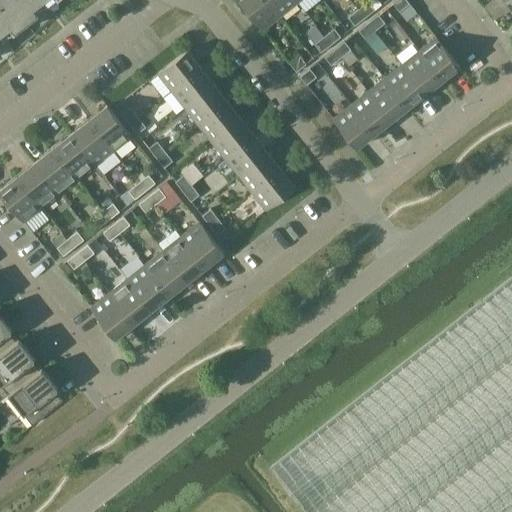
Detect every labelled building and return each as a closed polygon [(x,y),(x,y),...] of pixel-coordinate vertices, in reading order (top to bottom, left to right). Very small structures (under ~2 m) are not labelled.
[(0,0),(0,36),(10,28),(15,34),(40,14),(36,8),(45,0),(0,0)] [(263,30),(280,16),(267,0),(240,0),(240,1),(263,30)] [(267,0),(280,16),(297,3),(295,0),(267,0)] [(406,0),(396,0),(392,3),(399,12),(409,4),(406,0)] [(493,0),(485,6),(490,12),(504,0),(493,0)] [(511,0),(504,0),(490,12),(494,18),(509,6),(511,9),(511,0)] [(364,18),(374,10),(368,2),(358,10),(364,18)] [(364,18),(358,10),(348,17),(355,26),(364,18)] [(385,23),(378,15),(368,23),(375,31),(385,23)] [(368,23),(358,30),(365,39),(375,31),(368,23)] [(324,36),(331,45),(341,37),(334,29),(324,36)] [(375,31),(365,39),(377,54),(387,46),(375,31)] [(331,45),(324,36),(314,44),(321,53),(331,45)] [(418,51),(442,81),(459,67),(436,37),(418,51)] [(334,49),(341,58),(351,50),(344,42),(334,49)] [(341,58),(334,49),(324,57),(331,66),(341,58)] [(157,74),(171,91),(200,68),(187,50),(157,74)] [(401,65),(425,94),(442,81),(418,51),(401,65)] [(306,64),(299,56),(289,64),(296,72),(306,64)] [(384,78),(408,107),(425,94),(401,65),(384,78)] [(200,68),(171,91),(184,108),(214,85),(200,68)] [(316,77),(310,69),(300,77),(306,85),(316,77)] [(391,121),(408,107),(384,78),(368,91),(391,121)] [(184,108),(198,125),(227,102),(214,85),(184,108)] [(351,105),(374,134),(391,121),(368,91),(351,105)] [(227,102),(198,125),(211,142),(241,119),(227,102)] [(356,148),(374,134),(351,105),(333,119),(356,148)] [(90,121),(114,152),(133,137),(108,106),(90,121)] [(130,108),(122,114),(129,124),(138,118),(130,108)] [(129,124),(137,134),(146,128),(138,118),(129,124)] [(211,142),(225,159),(254,136),(241,119),(211,142)] [(72,135),(96,166),(114,152),(90,121),(72,135)] [(78,180),(96,166),(72,135),(54,149),(78,180)] [(225,159),(238,176),(268,153),(254,136),(225,159)] [(156,158),(165,152),(157,142),(148,148),(156,158)] [(36,163),(60,195),(78,180),(54,149),(36,163)] [(165,152),(156,158),(164,168),(172,162),(165,152)] [(238,176),(252,193),(281,170),(268,153),(238,176)] [(42,209),(60,195),(36,163),(18,178),(42,209)] [(252,193),(266,211),(295,187),(281,170),(252,193)] [(149,175),(139,183),(146,191),(156,184),(149,175)] [(184,176),(175,182),(183,192),(191,186),(184,176)] [(0,193),(24,224),(42,209),(18,178),(0,191),(0,193)] [(129,191),(136,199),(146,191),(139,183),(129,191)] [(191,186),(183,192),(191,202),(199,196),(191,186)] [(149,196),(156,205),(165,197),(159,188),(149,196)] [(156,205),(149,196),(139,204),(146,212),(156,205)] [(113,203),(103,211),(110,220),(120,212),(113,203)] [(210,210),(202,216),(210,226),(218,220),(210,210)] [(110,220),(103,211),(93,219),(100,228),(110,220)] [(113,224),(120,233),(130,225),(123,217),(113,224)] [(218,220),(210,226),(217,236),(226,229),(218,220)] [(205,268),(224,253),(199,222),(181,236),(205,268)] [(113,224),(103,232),(110,241),(120,233),(113,224)] [(77,232),(67,240),(73,248),(83,241),(77,232)] [(187,282),(205,268),(181,236),(163,251),(187,282)] [(63,256),(73,248),(67,240),(57,248),(63,256)] [(84,261),(90,257),(94,253),(87,245),(77,253),(84,261)] [(169,296),(187,282),(163,251),(145,265),(169,296)] [(74,269),(84,261),(77,253),(67,261),(74,269)] [(127,279),(151,310),(169,296),(145,265),(127,279)] [(305,511),(511,511),(511,277),(270,467),(305,511)] [(109,293),(133,324),(151,310),(127,279),(109,293)] [(115,339),(133,324),(109,293),(90,307),(115,339)] [(12,329),(10,327),(11,326),(0,311),(0,352),(17,339),(10,330),(12,329)] [(33,356),(34,355),(20,337),(17,339),(0,352),(0,380),(3,384),(10,378),(17,386),(40,368),(33,360),(35,358),(33,356)] [(58,387),(56,385),(57,384),(43,366),(40,368),(17,386),(9,392),(33,423),(64,398),(56,389),(58,387)]
